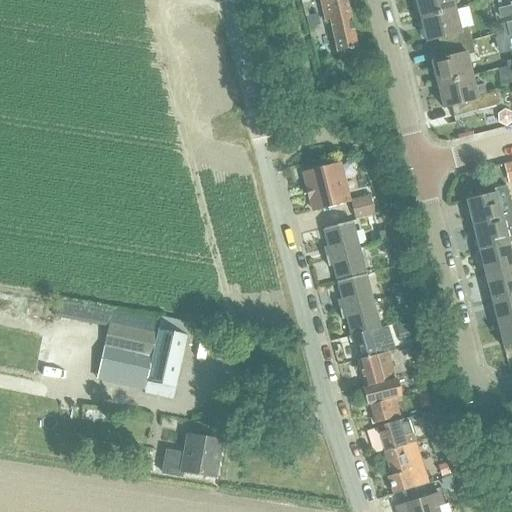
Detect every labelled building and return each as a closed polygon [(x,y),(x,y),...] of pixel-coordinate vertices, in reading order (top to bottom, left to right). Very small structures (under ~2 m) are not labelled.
[(330,22),(338,53),(357,48),(345,0),(320,0),(326,23),(330,22)] [(414,0),(419,18),(454,10),(451,0),(414,0)] [(511,14),(511,2),(495,7),(498,18),(511,14)] [(436,39),(439,49),(470,41),(467,28),(459,30),(454,10),(419,18),(425,42),(436,39)] [(430,61),(436,85),(470,76),(465,55),(473,53),(470,41),(439,49),(441,59),(430,61)] [(506,68),(497,70),(501,87),(510,85),(506,68)] [(470,76),(436,85),(441,108),(449,106),(452,116),(498,105),(495,92),(476,96),(470,76)] [(303,172),(307,188),(306,189),(309,199),(310,198),(313,212),(349,203),(338,163),(303,172)] [(465,201),(471,226),(501,218),(511,215),(511,212),(505,185),(492,188),(494,194),(465,201)] [(374,215),(370,196),(350,200),(354,219),(374,215)] [(511,215),(471,226),(477,251),(507,243),(511,241),(511,215)] [(322,247),(325,256),(359,248),(352,222),(323,229),(327,246),(322,247)] [(380,242),(387,240),(384,231),(377,232),(380,242)] [(387,240),(380,242),(383,253),(389,252),(387,240)] [(477,251),(483,276),(511,268),(511,263),(507,243),(477,251)] [(332,265),(336,283),(366,275),(359,248),(325,256),(327,266),(332,265)] [(511,268),(483,276),(489,300),(511,294),(511,268)] [(336,302),(339,311),(373,303),(366,275),(336,283),(341,301),(336,302)] [(391,286),(394,297),(401,296),(398,284),(391,286)] [(511,294),(489,300),(495,325),(511,320),(511,294)] [(394,297),(396,307),(403,306),(401,296),(394,297)] [(350,336),(352,336),(377,329),(380,329),(373,303),(339,311),(342,322),(346,321),(350,336)] [(144,394),(172,400),(189,323),(160,318),(157,333),(109,324),(104,348),(151,358),(144,394)] [(511,320),(495,325),(501,350),(511,347),(511,320)] [(407,321),(396,323),(401,343),(412,340),(407,321)] [(352,336),(358,360),(384,354),(377,329),(352,336)] [(358,360),(365,388),(393,381),(386,353),(384,354),(358,360)] [(367,406),(369,405),(397,398),(393,381),(365,388),(362,389),(367,406)] [(397,398),(369,405),(374,424),(398,418),(395,404),(399,403),(397,398)] [(108,421),(108,402),(85,402),(85,421),(108,421)] [(377,427),(385,451),(410,443),(414,442),(406,418),(377,427)] [(424,422),(429,437),(437,435),(431,419),(424,422)] [(215,478),(221,441),(187,435),(184,452),(165,449),(162,467),(161,474),(176,477),(182,478),(183,473),(215,478)] [(437,435),(429,437),(434,453),(442,450),(437,435)] [(410,443),(385,451),(383,452),(391,476),(387,478),(393,494),(424,485),(421,476),(424,475),(418,455),(414,456),(410,443)] [(438,511),(437,507),(443,505),(439,493),(397,506),(398,511),(438,511)]
